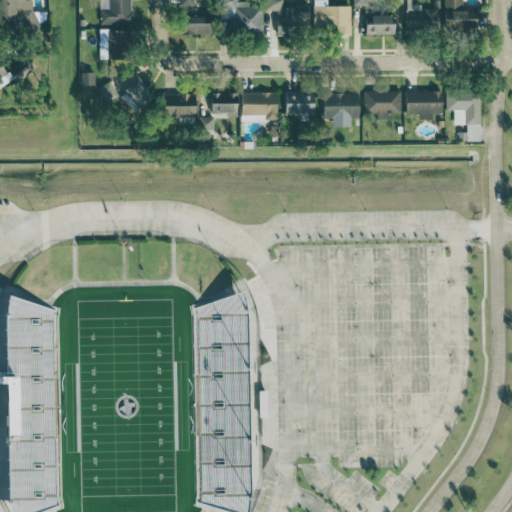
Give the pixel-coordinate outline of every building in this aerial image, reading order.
[(2,0),(3,21),(22,21),(23,32),(42,31),(42,12),(34,12),(34,0),(27,0),(26,0),(2,0)] [(97,0),(98,24),(128,23),(127,0),(97,0)] [(260,33),(259,6),(234,7),(233,0),(217,0),(218,21),(227,21),(228,34),(260,33)] [(278,0),(264,0),(263,9),(274,11),(272,34),(286,35),(287,26),(304,27),(306,7),(278,5),(278,0)] [(458,0),(440,0),(440,28),(470,29),(470,10),(458,10),(458,0)] [(402,30),(433,29),(432,3),(402,4),(402,30)] [(348,6),(310,5),(309,26),(333,27),(333,34),(347,35),(348,6)] [(390,34),(390,14),(359,14),(359,34),(390,34)] [(174,35),(206,34),(205,15),(174,16),(174,35)] [(96,57),(118,57),(117,29),(96,29),(96,57)] [(32,71),(20,60),(9,72),(21,82),(32,71)] [(90,85),(90,72),(76,72),(77,86),(90,85)] [(128,106),(148,94),(135,74),(115,86),(128,106)] [(94,88),(104,103),(115,96),(105,81),(94,88)] [(447,92),(447,109),(453,109),(453,125),(466,125),(466,131),(457,131),(457,140),(480,140),(479,91),(447,92)] [(164,93),(164,117),(194,116),(194,92),(164,93)] [(284,92),(285,114),(313,113),(313,92),(284,92)] [(364,92),(364,112),(376,112),(376,119),(391,119),(391,112),(399,112),(399,92),(364,92)] [(406,92),(406,113),(418,113),(418,118),(432,118),(432,111),(439,111),(439,92),(406,92)] [(212,94),(212,113),(226,112),(226,117),(236,116),(236,93),(212,94)] [(241,93),(242,119),(277,119),(276,93),(241,93)] [(323,93),(323,117),(333,117),(333,124),(346,123),(346,117),(358,117),(358,93),(323,93)] [(210,116),(195,116),(195,132),(209,132),(210,116)] [(191,309),(241,292),(245,316),(248,496),(245,511),(230,511),(195,500),(196,494),(193,316),(191,309)] [(6,296),(57,310),(56,317),(59,496),(61,503),(32,511),(8,511),(6,497),(5,444),(2,444),(2,383),(0,383),(0,370),(4,371),(3,319),(6,296)]
